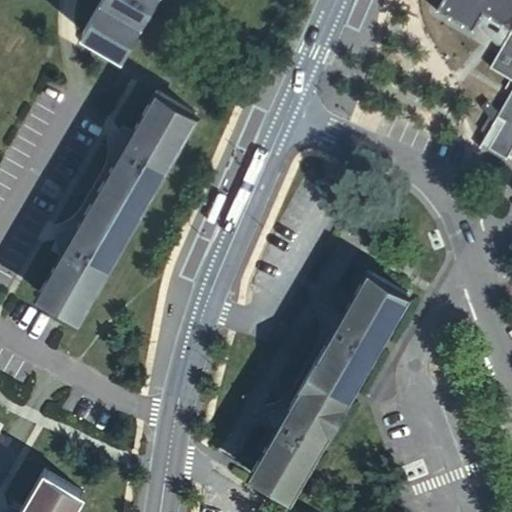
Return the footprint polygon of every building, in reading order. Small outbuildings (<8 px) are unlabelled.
[(100,0),(84,30),(120,51),(150,0),(100,0)] [(484,14),(511,30),(511,27),(511,0),(441,0),(436,9),(474,31),(478,24),(484,14)] [(484,14),(478,24),(496,42),(499,44),(503,44),(511,30),(484,14)] [(511,77),(511,89),(498,113),(506,118),(489,146),(507,157),(511,148),(511,27),(511,30),(503,44),(491,65),(511,77)] [(157,94),(41,289),(79,312),(196,116),(157,94)] [(506,118),(498,113),(495,119),(487,132),(482,142),(489,146),(506,118)] [(495,119),(489,115),(481,129),(487,132),(495,119)] [(408,292),(371,270),(343,318),(276,430),(252,471),(288,493),(408,292)] [(46,468),(20,511),(68,511),(82,490),(46,468)]
